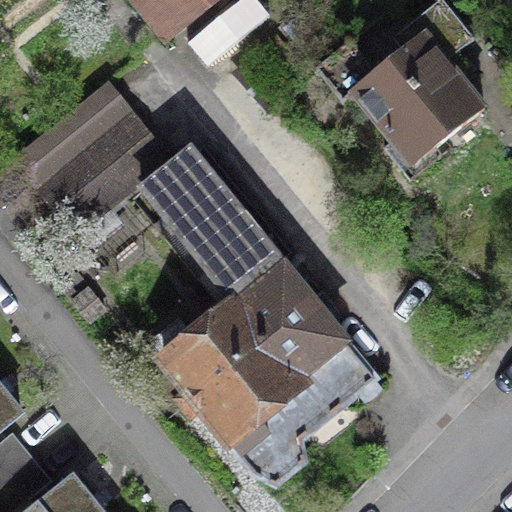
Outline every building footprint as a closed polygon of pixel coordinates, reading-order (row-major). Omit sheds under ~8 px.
[(136,0),(167,38),(214,0),(136,0)] [(349,42),(315,70),(342,104),(352,96),(411,168),(483,108),(444,62),(472,39),(440,1),(393,40),(403,51),(376,73),(349,42)] [(275,34),(255,50),(289,91),(308,75),(275,34)] [(128,112),(35,187),(72,234),(166,159),(128,112)] [(188,152),(142,190),(236,304),(194,338),(176,317),(146,341),(186,389),(174,399),(189,418),(201,408),(256,475),(276,484),(303,460),(299,439),(374,377),(188,152)] [(0,387),(0,430),(21,413),(0,387)] [(10,433),(0,442),(0,482),(30,458),(10,433)] [(30,458),(0,482),(0,511),(12,511),(50,482),(30,458)] [(99,511),(71,477),(28,511),(99,511)]
